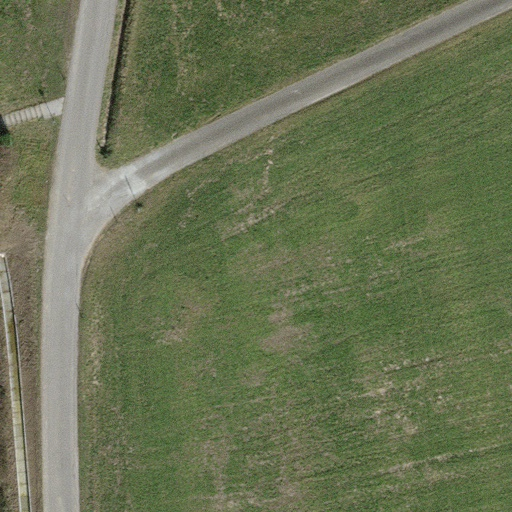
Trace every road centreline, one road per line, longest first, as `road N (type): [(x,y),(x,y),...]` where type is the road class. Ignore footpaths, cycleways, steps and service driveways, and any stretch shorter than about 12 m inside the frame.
road 1 (unclassified): [(62,511),(69,218),(100,0)]
road 2 (track): [(69,218),(507,0)]
